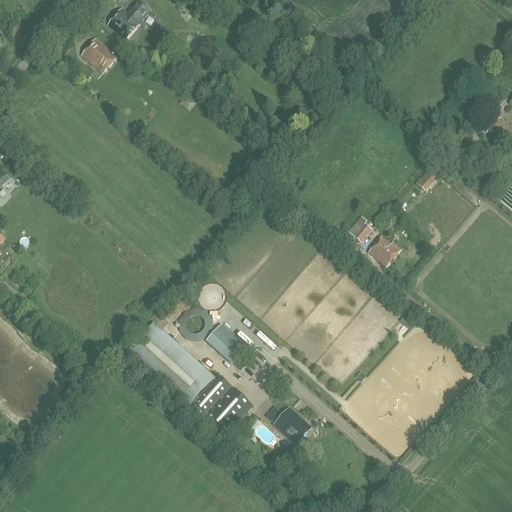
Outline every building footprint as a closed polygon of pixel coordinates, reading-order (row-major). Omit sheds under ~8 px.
[(126,42),(140,26),(140,25),(152,12),(140,1),(128,14),(123,10),(108,26),(126,42)] [(95,28),(103,18),(95,11),(87,21),(95,28)] [(103,75),(118,59),(96,40),(82,56),(103,75)] [(190,113),(197,105),(185,96),(179,104),(190,113)] [(511,134),(511,129),(501,118),(487,133),(486,132),(501,146),(511,134)] [(470,149),(477,141),(470,135),(463,142),(470,149)] [(0,190),(9,180),(0,171),(0,190)] [(426,192),(437,179),(428,172),(417,184),(426,192)] [(349,233),(361,244),(372,231),(365,225),(367,222),(362,218),(349,233)] [(387,269),(402,251),(393,244),(392,245),(382,238),(369,254),(387,269)] [(15,265),(23,255),(20,253),(12,262),(15,265)] [(26,266),(35,276),(44,268),(34,258),(26,266)] [(223,324),(215,332),(234,351),(242,343),(223,324)] [(188,414),(189,412),(216,382),(156,327),(127,358),(188,414)] [(233,364),(239,356),(214,333),(207,341),(233,364)] [(216,382),(189,412),(224,443),(254,409),(219,378),(216,382)] [(296,445),(311,429),(290,410),(275,426),(296,445)]
